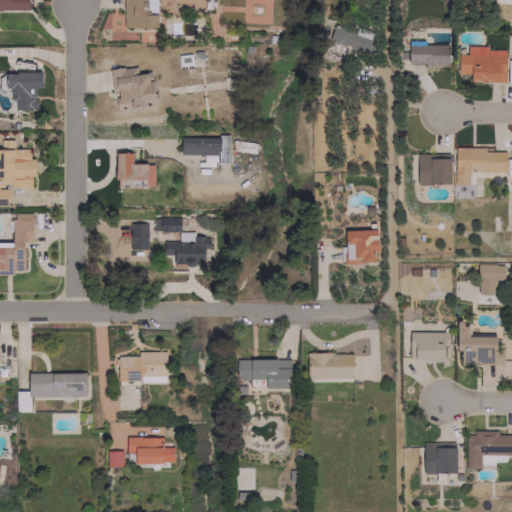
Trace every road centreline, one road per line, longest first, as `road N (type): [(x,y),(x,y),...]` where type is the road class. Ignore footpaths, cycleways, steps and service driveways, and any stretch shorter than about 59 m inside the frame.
road 1 (residential): [(0,307),(371,307)]
road 2 (residential): [(76,307),(75,0)]
